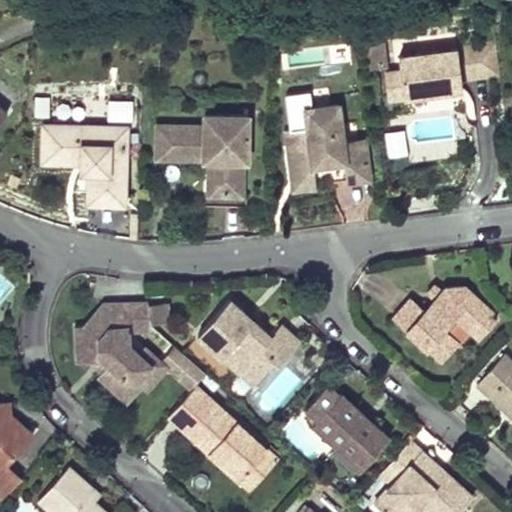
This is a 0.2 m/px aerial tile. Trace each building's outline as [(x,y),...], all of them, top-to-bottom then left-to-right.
[(380,41),(365,43),(368,62),(383,61),(380,41)] [(456,48),(397,55),(399,71),(402,96),(439,91),(461,88),(456,48)] [(402,96),(399,71),(384,73),(387,97),(402,96)] [(132,100),(108,101),(109,121),(133,120),(132,100)] [(0,121),(10,110),(0,102),(0,121)] [(306,140),(287,143),(290,167),(313,164),(344,160),(347,181),(370,178),(366,139),(344,142),(339,103),(302,108),(306,140)] [(247,115),(204,115),(203,126),(152,125),(151,157),(203,158),(202,192),(241,193),(242,159),(246,159),(247,115)] [(44,123),(42,159),(69,160),(80,161),(92,161),(91,173),(90,201),(124,203),(127,146),(106,145),(107,127),(44,123)] [(106,145),(127,146),(129,129),(107,127),(106,145)] [(384,129),(387,154),(407,152),(404,127),(384,129)] [(92,161),(80,161),(79,172),(91,173),(92,161)] [(313,164),(290,167),(293,191),(306,189),(316,188),(313,164)] [(241,193),(202,192),(197,192),(197,205),(231,206),(246,206),(246,193),(241,193)] [(137,211),(129,211),(128,237),(137,239),(137,211)] [(0,305),(11,286),(0,279),(0,305)] [(434,296),(441,289),(430,279),(423,285),(434,296)] [(497,314),(464,284),(444,286),(441,289),(434,296),(438,300),(436,302),(429,302),(430,310),(428,312),(411,296),(403,305),(393,315),(441,357),(457,339),(448,332),(460,319),(478,335),(497,314)] [(291,334),(280,324),(270,335),(252,319),(247,325),(239,318),(245,312),(229,297),(196,333),(238,371),(245,363),(259,376),(273,361),(276,365),(299,341),(291,334)] [(165,301),(147,304),(150,323),(168,320),(165,301)] [(81,330),(71,332),(76,367),(90,365),(98,363),(103,368),(103,371),(100,375),(127,401),(140,386),(138,375),(149,363),(139,354),(128,344),(126,332),(144,329),(150,323),(147,304),(147,302),(102,308),(81,330)] [(252,319),(245,312),(239,318),(247,325),(252,319)] [(139,354),(149,363),(138,375),(140,386),(145,392),(167,367),(145,347),(139,354)] [(511,359),(504,352),(475,383),(493,399),(511,415),(511,359)] [(245,363),(238,371),(251,384),(259,376),(245,363)] [(252,400),(270,418),(305,383),(287,365),(252,400)] [(265,446),(194,383),(166,414),(192,438),(207,451),(212,446),(222,455),(218,461),(237,478),(265,446)] [(316,417),(311,423),(361,467),(389,435),(358,408),(340,391),(334,397),(322,385),(303,406),(316,417)] [(12,394),(0,397),(0,411),(7,417),(11,413),(12,394)] [(0,466),(4,461),(32,431),(11,413),(7,417),(0,411),(0,466)] [(408,438),(379,471),(390,480),(370,501),(382,511),(403,511),(414,501),(423,509),(426,511),(458,511),(472,497),(456,482),(441,468),(434,475),(415,456),(421,449),(408,438)] [(222,455),(212,446),(207,451),(218,461),(222,455)] [(265,446),(237,478),(248,488),(276,456),(265,446)] [(441,468),(421,449),(415,456),(434,475),(441,468)] [(4,461),(0,466),(0,475),(9,465),(4,461)] [(66,464),(36,497),(52,511),(107,511),(92,499),(84,491),(89,484),(79,475),(66,464)] [(0,475),(0,493),(2,495),(20,475),(9,465),(0,475)] [(99,492),(89,484),(84,491),(92,499),(99,492)] [(323,511),(309,498),(296,511),(323,511)] [(414,501),(403,511),(420,511),(423,509),(414,501)]
